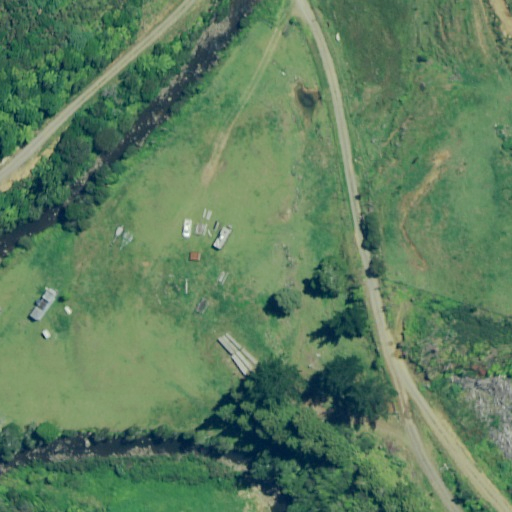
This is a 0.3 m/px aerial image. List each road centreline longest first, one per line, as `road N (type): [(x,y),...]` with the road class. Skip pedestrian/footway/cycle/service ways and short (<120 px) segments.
road 1 (unclassified): [(299,0),(341,103),(362,287),(409,451),(437,511)]
road 2 (track): [(395,403),(501,511)]
